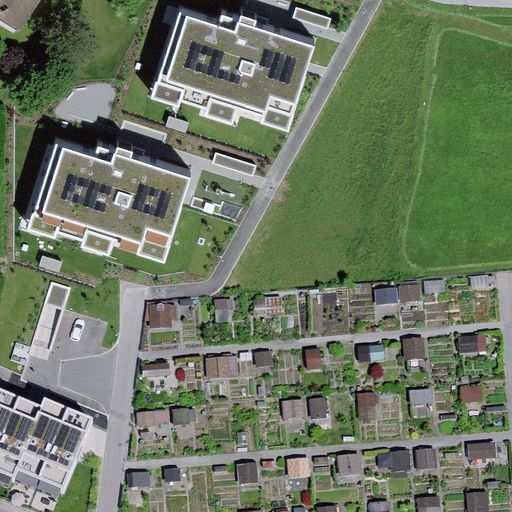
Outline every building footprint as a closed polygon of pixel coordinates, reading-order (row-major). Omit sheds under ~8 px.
[(0,0),(0,20),(22,34),(42,0),(0,0)] [(219,18),(181,6),(155,85),(207,103),(211,91),(266,109),(268,101),(296,110),(319,40),(223,8),(219,18)] [(296,8),(293,17),(328,28),(331,18),(296,8)] [(169,117),(166,127),(186,133),(189,123),(169,117)] [(96,151),(57,138),(31,220),(84,237),(88,224),(141,241),(144,233),(171,242),(194,172),(99,142),(96,151)] [(216,153),(213,163),(252,176),(256,166),(216,153)] [(43,256),(40,266),(60,273),(63,262),(43,256)] [(0,446),(20,397),(0,388),(0,446)] [(18,469),(43,406),(20,397),(0,446),(0,470),(15,476),(18,469)] [(41,479),(70,409),(46,399),(43,406),(18,469),(41,479)] [(93,419),(70,409),(41,479),(64,488),(93,419)] [(471,447),(472,461),(496,459),(495,445),(471,447)] [(362,455),(341,456),(342,471),(362,470),(362,455)] [(489,511),(489,491),(470,491),(470,511),(489,511)] [(372,511),(389,511),(389,501),(372,502),(372,511)]
